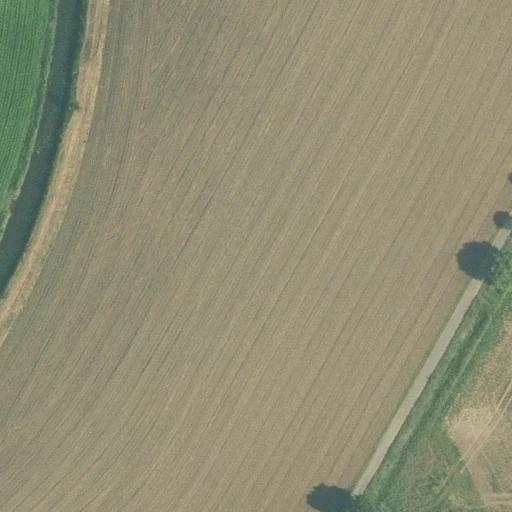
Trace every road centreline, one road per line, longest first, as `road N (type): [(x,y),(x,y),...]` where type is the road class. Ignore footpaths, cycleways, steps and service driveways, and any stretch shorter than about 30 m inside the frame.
road 1 (track): [(0,335),(74,168),(103,0)]
road 2 (track): [(346,511),(511,222)]
